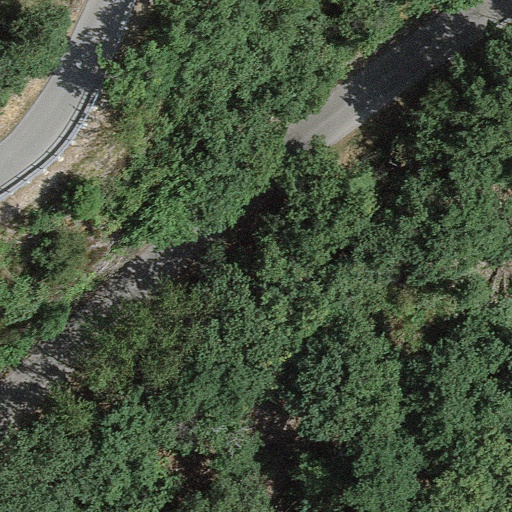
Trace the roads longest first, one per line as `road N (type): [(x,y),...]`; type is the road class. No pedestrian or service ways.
road 1 (tertiary): [(0,408),(344,107),(497,0)]
road 2 (tertiary): [(105,0),(66,89),(0,168)]
